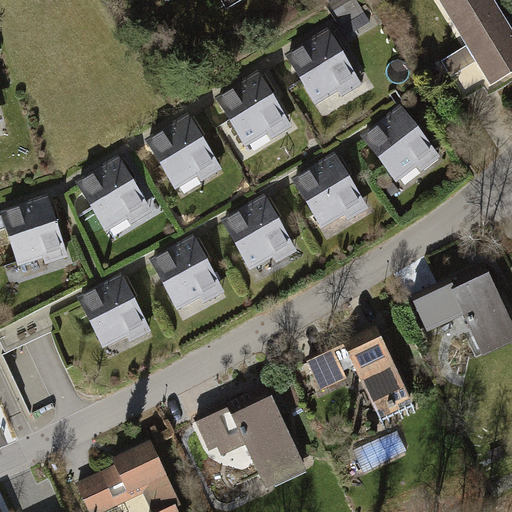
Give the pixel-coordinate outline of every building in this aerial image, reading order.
[(220,0),(227,10),(243,0),(220,0)] [(511,82),(511,23),(497,0),(442,0),(471,45),(443,62),(452,77),(481,59),(500,90),(511,82)] [(335,34),(290,63),(324,114),(368,86),(335,34)] [(0,135),(9,133),(0,107),(0,93),(7,91),(1,73),(0,72),(0,135)] [(271,79),(222,109),(254,162),(303,132),(271,79)] [(408,110),(367,144),(407,193),(449,159),(408,110)] [(194,122),(151,149),(184,202),(227,175),(194,122)] [(344,160),(300,188),(331,237),(375,209),(344,160)] [(131,161),(82,190),(114,242),(162,212),(131,161)] [(48,200),(0,216),(0,228),(16,277),(68,259),(48,200)] [(270,202),(226,228),(257,280),(301,254),(270,202)] [(201,243),(154,267),(181,320),(228,296),(201,243)] [(443,283),(411,296),(428,328),(461,313),(480,355),(511,335),(511,315),(488,268),(450,288),(443,283)] [(131,281),(84,306),(113,360),(160,336),(131,281)] [(376,323),(307,359),(319,389),(354,376),(369,413),(409,397),(376,323)] [(268,390),(192,420),(207,457),(242,443),(258,485),(300,468),(268,390)] [(111,462),(74,480),(89,511),(98,511),(132,495),(140,511),(187,511),(149,437),(109,457),(111,462)]
